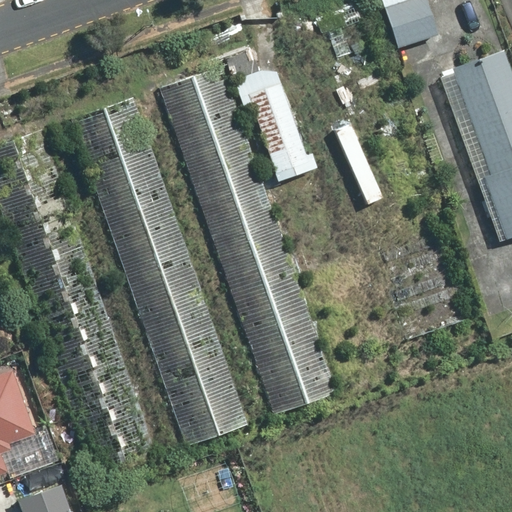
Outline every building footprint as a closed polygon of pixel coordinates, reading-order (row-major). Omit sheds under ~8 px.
[(422,0),(377,0),(393,51),(434,38),(422,0)] [(366,16),(300,38),(402,344),(468,322),(366,16)] [(511,237),(511,88),(499,52),(433,76),(495,244),(511,237)] [(338,392),(220,66),(139,95),(146,114),(163,107),(275,415),(338,392)] [(273,179),(315,165),(311,154),(301,157),(272,74),(255,72),(228,81),(238,109),(247,106),(273,179)] [(14,97),(22,121),(59,108),(51,84),(14,97)] [(247,427),(128,101),(65,123),(183,450),(247,427)] [(155,454),(40,131),(0,145),(0,226),(91,477),(155,454)] [(65,511),(58,488),(13,502),(16,511),(65,511)]
